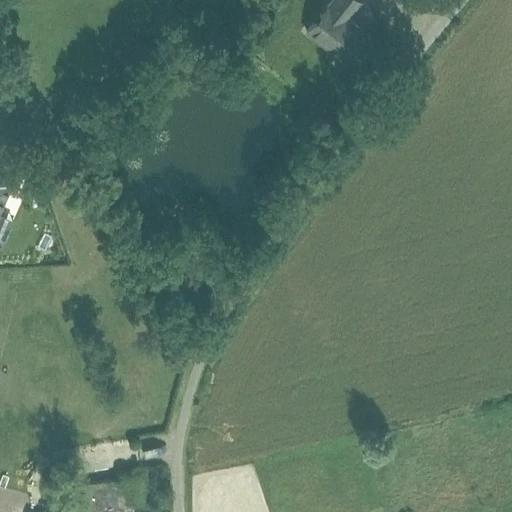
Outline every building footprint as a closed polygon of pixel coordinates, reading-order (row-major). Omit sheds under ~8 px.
[(346,0),(330,0),(307,31),(331,50),(334,47),(352,60),(371,36),(347,17),(355,7),(346,0)] [(171,2),(158,18),(168,25),(180,10),(171,2)] [(217,2),(209,10),(215,15),(223,8),(217,2)] [(0,208),(11,183),(13,184),(13,182),(7,180),(6,181),(0,178),(0,208)] [(133,511),(135,511),(134,511),(135,511),(130,477),(66,486),(69,511),(133,511)]
